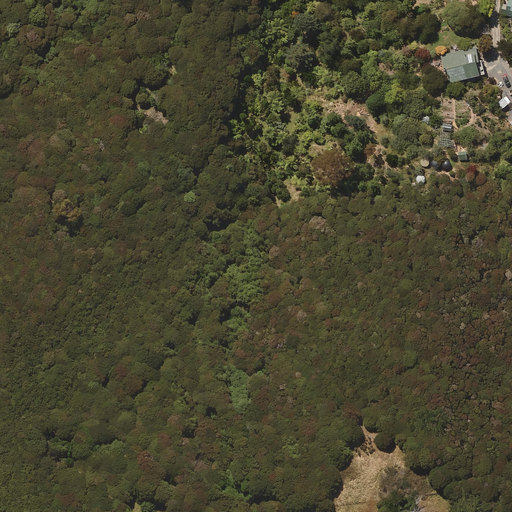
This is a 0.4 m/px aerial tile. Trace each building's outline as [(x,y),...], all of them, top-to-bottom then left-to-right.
[(480,45),(442,54),(449,82),(487,72),(480,45)] [(506,101),(499,97),(495,104),(502,108),(506,101)] [(511,115),(507,107),(501,110),(506,119),(511,115)] [(454,122),(443,121),(442,130),(453,131),(454,122)] [(468,150),(459,151),(460,160),(469,160),(468,150)] [(454,159),(444,159),(443,168),(453,169),(454,159)]
